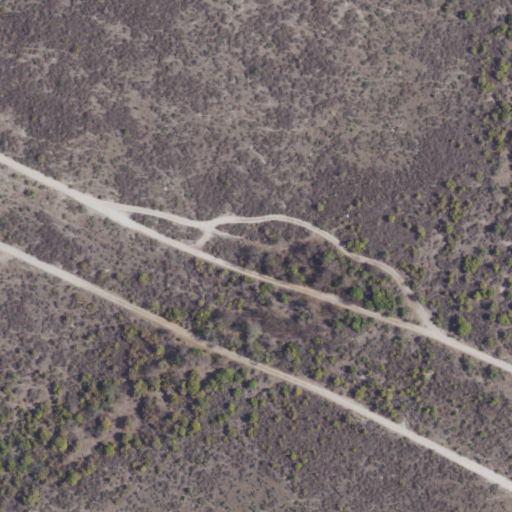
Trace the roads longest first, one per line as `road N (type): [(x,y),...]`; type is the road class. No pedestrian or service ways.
road 1 (residential): [(511,479),(0,241)]
road 2 (residential): [(511,369),(231,267),(0,156)]
